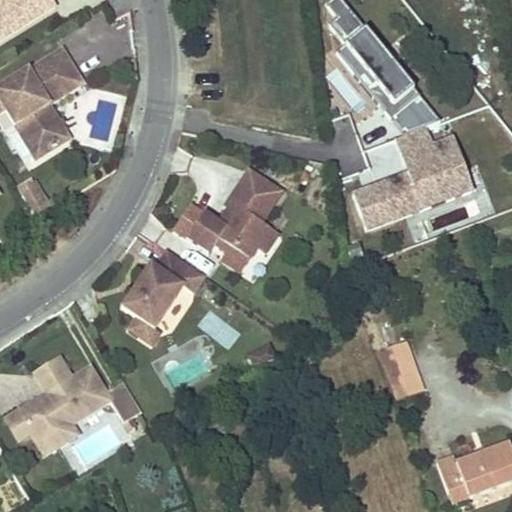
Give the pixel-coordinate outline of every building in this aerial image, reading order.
[(0,0),(0,41),(56,7),(51,0),(1,0),(0,1),(0,0)] [(345,47),(337,54),(403,137),(424,129),(440,123),(338,0),(333,0),(325,6),(336,21),(329,27),(345,47)] [(80,80),(63,51),(0,89),(0,116),(6,113),(36,162),(64,145),(39,105),(80,80)] [(80,80),(39,105),(64,145),(70,141),(49,107),(83,86),(80,80)] [(432,149),(424,129),(403,137),(393,141),(402,166),(413,162),(417,172),(352,196),(366,233),(472,192),(452,140),(432,149)] [(226,209),(230,212),(235,215),(231,222),(226,219),(221,225),(192,206),(174,233),(211,257),(217,247),(229,255),(233,250),(251,262),(259,251),(266,256),(280,236),(263,224),(283,194),(250,172),(226,209)] [(19,193),(35,184),(33,180),(17,190),(19,193)] [(19,193),(36,220),(52,210),(35,184),(19,193)] [(231,222),(235,215),(230,212),(226,219),(231,222)] [(233,250),(229,255),(224,263),(243,275),(251,262),(233,250)] [(208,279),(168,253),(168,252),(156,269),(152,267),(138,288),(141,290),(136,296),(134,294),(122,311),(136,320),(156,334),(185,290),(196,297),(208,279)] [(163,338),(156,334),(136,320),(127,333),(155,351),(163,338)] [(247,357),(255,372),(277,359),(269,345),(247,357)] [(404,349),(379,358),(395,400),(421,392),(404,349)] [(18,414),(31,436),(45,458),(70,443),(64,433),(72,428),(112,404),(125,426),(142,416),(124,387),(107,397),(91,370),(73,381),(61,361),(36,376),(50,401),(45,404),(44,402),(41,400),(18,414)] [(31,436),(18,414),(6,421),(19,443),(31,436)] [(224,418),(202,426),(207,439),(228,431),(224,418)] [(64,433),(70,443),(79,438),(72,428),(64,433)] [(435,463),(445,491),(461,485),(467,502),(511,485),(511,458),(507,447),(455,465),(452,458),(435,463)] [(461,485),(445,491),(451,508),(467,502),(461,485)]
